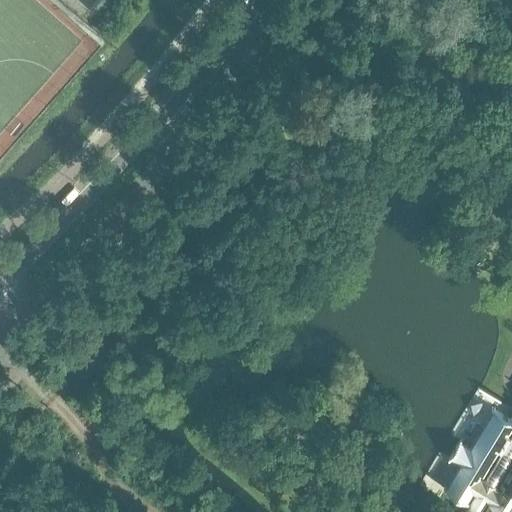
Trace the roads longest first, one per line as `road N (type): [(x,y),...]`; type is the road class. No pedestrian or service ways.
road 1 (tertiary): [(0,339),(101,237),(280,0)]
road 2 (tertiary): [(258,0),(169,113),(0,286)]
road 3 (trunk): [(263,511),(0,265)]
road 4 (trunk): [(0,375),(144,511)]
